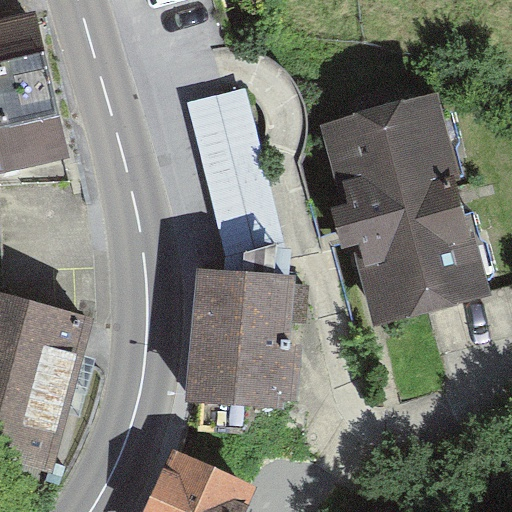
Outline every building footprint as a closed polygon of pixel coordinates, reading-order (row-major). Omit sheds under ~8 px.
[(50,31),(0,45),(0,170),(84,146),(50,31)] [(452,108),(346,135),(397,338),(503,311),(452,108)] [(295,303),(199,295),(189,418),(286,426),(295,303)] [(85,332),(5,305),(0,318),(0,453),(40,467),(85,332)] [(245,511),(256,488),(179,453),(151,511),(245,511)]
